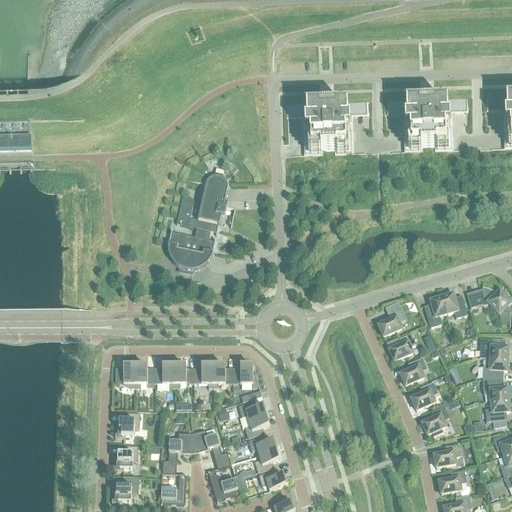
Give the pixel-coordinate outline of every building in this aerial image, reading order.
[(446,146),(446,130),(449,130),(449,131),(450,131),(450,121),(448,121),(447,107),(448,107),(434,107),(434,108),(435,108),(435,112),(420,112),(419,108),(420,108),(406,108),(406,109),(407,109),(408,122),(405,122),(406,133),(407,133),(407,131),(411,131),(411,147),(421,147),(421,150),(436,149),(436,146),(446,146)] [(321,150),(321,153),(337,153),(337,150),(346,150),(346,133),(350,133),(350,135),(350,124),(348,124),(347,111),(348,111),(348,110),(334,110),(334,111),(335,111),(335,115),(320,116),(320,112),(321,112),(320,111),(306,111),(306,112),(307,112),(308,125),(305,126),(306,136),(307,136),(307,135),(311,134),(311,151),(321,150)] [(0,152),(31,151),(30,137),(30,128),(30,123),(0,123),(0,152)] [(223,179),(215,178),(214,178),(212,178),(211,179),(210,180),(209,181),(208,181),(208,182),(207,183),(207,184),(207,185),(206,186),(204,198),(196,231),(216,236),(216,238),(217,238),(221,218),(224,218),(226,210),(223,209),(227,190),(227,189),(227,188),(227,187),(227,186),(227,185),(227,184),(226,183),(226,182),(225,181),(224,180),(223,179)] [(181,208),(177,227),(188,229),(190,221),(192,212),(194,202),(192,202),(183,200),(181,208)] [(177,269),(179,271),(186,272),(185,274),(186,275),(186,272),(193,274),(195,273),(197,273),(199,272),(201,271),(202,271),(204,269),(206,268),(207,267),(208,266),(209,264),(210,262),(211,261),(212,259),(213,257),(216,242),(215,242),(215,244),(172,235),(173,233),(172,232),(169,247),(168,249),(168,251),(168,253),(169,255),(169,257),(170,259),(170,261),(171,262),(172,264),(173,265),(175,267),(176,268),(177,269)] [(511,306),(510,305),(511,304),(511,303),(511,302),(511,301),(511,300),(510,299),(509,298),(508,298),(507,298),(506,298),(505,299),(503,297),(501,299),(499,296),(496,295),(494,293),(491,292),(488,291),(485,290),(482,290),(482,292),(467,296),(471,311),(483,307),(488,305),(499,317),(500,316),(503,326),(510,327),(511,324),(511,321),(510,319),(510,316),(511,315),(510,313),(509,311),(508,308),(511,306)] [(453,297),(442,300),(447,317),(454,315),(456,321),(468,318),(462,298),(454,300),(453,297)] [(447,317),(442,300),(430,303),(431,307),(424,309),(430,331),(442,327),(440,319),(447,317)] [(378,328),(384,340),(402,332),(399,326),(406,323),(398,305),(385,311),(390,323),(378,328)] [(418,331),(422,339),(429,336),(426,328),(418,331)] [(389,353),(395,364),(413,356),(410,350),(416,347),(411,336),(399,342),(401,347),(389,353)] [(505,342),(481,341),(480,361),(490,361),(508,362),(508,350),(505,350),(505,342)] [(433,345),(427,348),(430,355),(436,352),(433,345)] [(437,353),(431,355),(433,361),(439,358),(437,353)] [(421,375),(427,372),(422,361),(410,366),(412,372),(400,377),(406,389),(424,381),(421,375)] [(483,369),(482,383),(503,383),(504,374),(507,374),(508,362),(490,361),(490,369),(483,369)] [(130,392),(136,392),(135,368),(127,368),(127,372),(116,372),(116,387),(121,387),(130,392)] [(141,387),(155,387),(155,372),(144,372),(144,368),(135,368),(136,392),(141,392),(141,387)] [(155,372),(155,387),(157,387),(157,392),(159,393),(167,393),(169,392),(175,392),(175,368),(166,368),(166,372),(155,372)] [(183,368),(175,368),(175,392),(180,392),(180,387),(194,387),(194,371),(183,371),(183,368)] [(205,371),(194,371),(194,387),(208,387),(208,391),(214,391),(213,368),(205,368),(205,371)] [(222,368),(213,368),(214,391),(219,391),(219,387),(233,387),(233,371),(222,371),(222,368)] [(244,371),(233,371),(233,387),(253,386),(253,391),(259,391),(256,378),(253,378),(253,373),(253,368),(244,368),(244,371)] [(490,397),(491,404),(509,403),(507,391),(504,391),(503,383),(482,383),(484,397),(490,397)] [(432,399),(438,396),(433,385),(421,391),(423,397),(411,402),(417,414),(435,405),(432,399)] [(509,403),(491,404),(492,412),(485,413),(486,425),(507,423),(506,415),(510,415),(509,403)] [(247,419),(249,424),(268,419),(265,411),(264,411),(263,409),(254,411),(252,406),(239,410),(242,421),(247,419)] [(431,414),(434,421),(422,426),(428,438),(431,436),(433,441),(444,436),(442,432),(446,430),(443,424),(449,421),(443,408),(431,414)] [(139,432),(140,417),(126,416),(125,424),(120,424),(119,429),(116,429),(115,441),(126,441),(126,439),(134,440),(134,432),(139,432)] [(176,417),(176,426),(184,426),(184,418),(176,417)] [(268,419),(249,424),(251,429),(245,431),(248,442),(262,438),(260,432),(269,429),(268,427),(270,426),(268,419)] [(206,433),(192,437),(195,456),(212,451),(216,466),(230,463),(228,456),(222,458),(216,438),(208,441),(206,433)] [(163,464),(163,471),(177,471),(177,456),(195,456),(192,437),(179,436),(178,444),(169,444),(169,464),(163,464)] [(502,453),(504,459),(511,456),(511,443),(509,445),(507,438),(493,442),(498,454),(502,453)] [(258,454),(259,459),(278,453),(275,445),(274,446),(273,443),(264,446),(262,440),(249,444),(252,455),(258,454)] [(434,458),(436,471),(456,467),(455,460),(461,459),(459,447),(445,450),(447,456),(434,458)] [(138,465),(138,450),(124,449),(124,457),(118,456),(118,462),(114,462),(114,473),(124,474),(124,472),(133,472),(133,465),(138,465)] [(278,453),(259,459),(261,464),(255,465),(258,476),(272,472),(270,467),(279,464),(278,461),(280,461),(278,453)] [(500,469),(504,480),(511,477),(511,456),(504,459),(506,466),(500,469)] [(231,469),(230,463),(216,466),(218,473),(231,469)] [(246,474),(242,474),(238,478),(240,482),(256,477),(254,471),(246,474)] [(208,475),(217,506),(240,499),(235,482),(219,487),(215,473),(208,475)] [(439,484),(441,497),(461,493),(460,487),(466,485),(464,474),(450,476),(452,482),(439,484)] [(268,488),(269,494),(285,489),(288,488),(286,480),(284,480),(283,478),(274,481),(272,475),(259,479),(262,490),(268,488)] [(161,509),(185,510),(186,478),(179,478),(178,492),(162,491),(161,509)] [(138,498),(139,481),(123,480),(122,490),(116,489),(116,495),(113,495),(112,506),(122,507),(123,505),(131,505),(131,498),(138,498)] [(444,511),(470,511),(472,511),(469,498),(455,501),(457,509),(444,511)]
